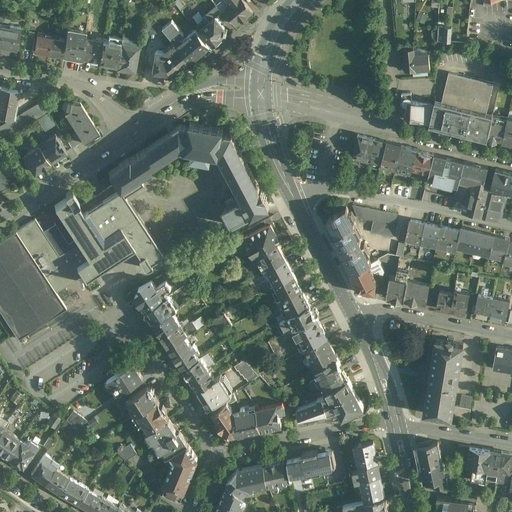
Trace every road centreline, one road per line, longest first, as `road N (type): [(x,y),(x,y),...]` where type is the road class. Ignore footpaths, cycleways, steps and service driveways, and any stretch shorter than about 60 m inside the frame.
road 1 (residential): [(295,200),(344,191),(511,225)]
road 2 (tertiary): [(511,153),(310,103)]
road 3 (residential): [(220,453),(394,423)]
road 4 (residential): [(118,316),(144,339),(220,453)]
road 5 (residential): [(348,303),(511,336)]
road 6 (tertiary): [(0,221),(131,132)]
road 7 (residential): [(131,132),(92,93),(0,68)]
road 8 (tertiary): [(263,91),(211,87),(131,132)]
road 9 (secondary): [(394,423),(348,303)]
